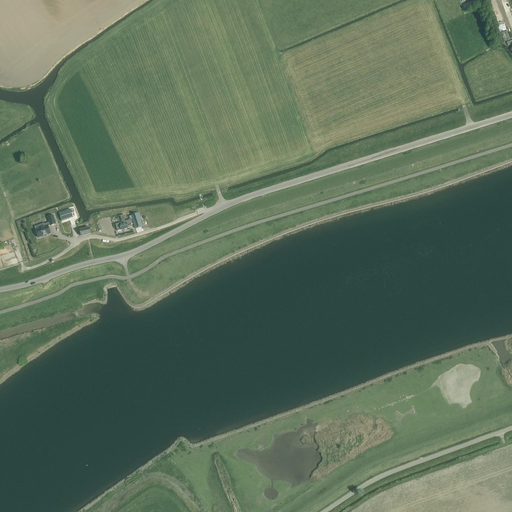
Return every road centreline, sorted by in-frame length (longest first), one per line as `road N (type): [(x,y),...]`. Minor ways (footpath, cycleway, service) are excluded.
road 1 (tertiary): [(0,290),(135,252),(249,197),(511,115)]
road 2 (unclassified): [(511,428),(376,477),(321,511)]
